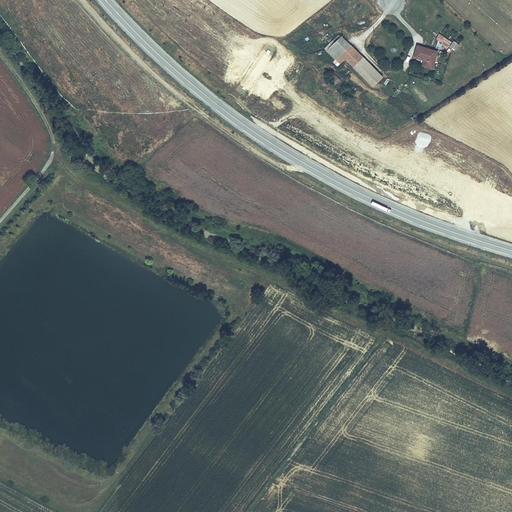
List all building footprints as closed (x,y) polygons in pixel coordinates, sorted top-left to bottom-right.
[(335,42),(342,35),(340,34),(340,35),(339,34),(333,39),(335,42)] [(355,56),(359,53),(342,35),(335,42),(327,50),(340,63),(346,58),(354,67),(359,61),(355,56)] [(453,41),(449,47),(455,51),(460,45),(453,41)] [(427,60),(426,66),(433,68),(438,50),(418,45),(415,56),(425,59),(427,60)] [(379,73),(359,53),(355,56),(359,61),(354,67),(371,84),(376,79),(374,78),(379,73)] [(379,72),(379,73),(374,78),(376,79),(371,84),(373,86),(383,76),(379,72)] [(340,79),(336,76),(331,81),(335,85),(340,79)] [(346,114),(352,106),(347,103),(341,111),(346,114)]
